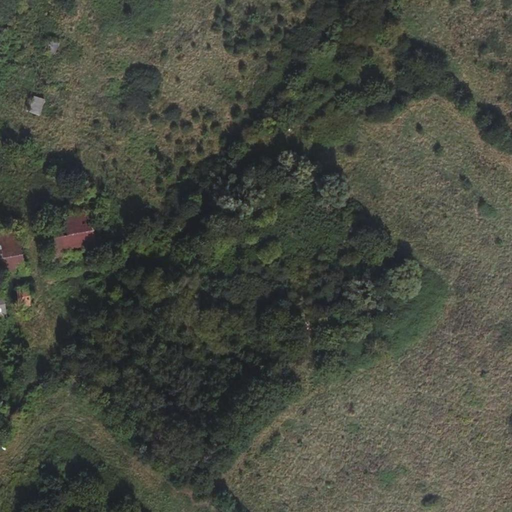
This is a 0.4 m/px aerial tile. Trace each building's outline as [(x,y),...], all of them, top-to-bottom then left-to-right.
[(43,51),(54,56),(59,45),(48,40),(43,51)] [(28,111),(39,115),(46,99),(35,94),(28,111)] [(43,220),(51,259),(101,249),(93,211),(43,220)] [(0,231),(0,274),(24,270),(16,229),(0,231)] [(24,310),(31,308),(27,286),(15,288),(19,308),(24,307),(24,310)]
